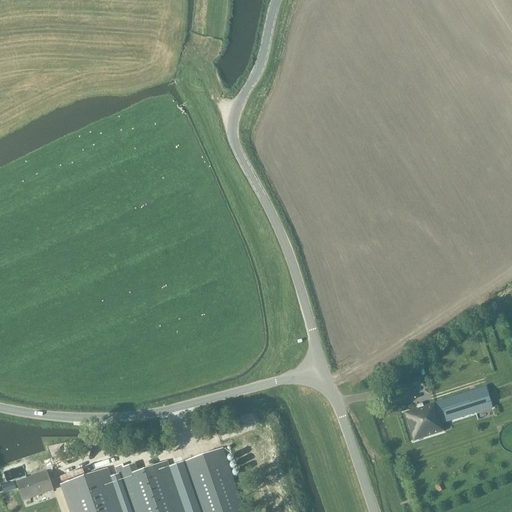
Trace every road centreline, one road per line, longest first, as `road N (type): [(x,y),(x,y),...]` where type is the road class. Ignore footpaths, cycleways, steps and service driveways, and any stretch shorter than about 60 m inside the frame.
road 1 (unclassified): [(323,369),(291,262),(231,128),(263,54),(275,0)]
road 2 (unclassified): [(323,369),(145,414),(71,417),(0,407)]
road 3 (unclassified): [(374,511),(323,369)]
